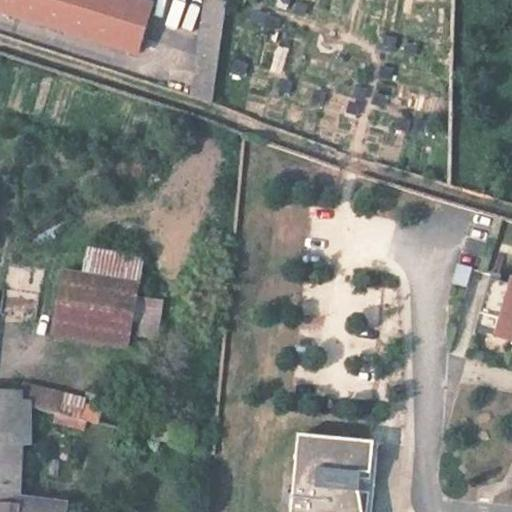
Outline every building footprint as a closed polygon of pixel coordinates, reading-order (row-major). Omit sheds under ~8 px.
[(0,0),(0,33),(136,71),(150,22),(70,0),(0,0)] [(201,0),(187,98),(211,102),(225,0),(201,0)] [(254,8),(249,23),(274,31),(279,17),(254,8)] [(345,87),(344,114),(362,114),(362,87),(345,87)] [(128,350),(144,255),(86,245),(81,273),(59,270),(47,336),(128,350)] [(455,264),(452,283),(467,286),(471,267),(455,264)] [(511,284),(507,283),(505,289),(482,282),(467,333),(489,340),(488,343),(505,348),(506,345),(511,346),(511,284)] [(98,421),(102,401),(34,388),(30,407),(98,421)] [(361,504),(362,491),(367,491),(370,455),(288,447),(282,511),(365,511),(366,504),(361,504)]
